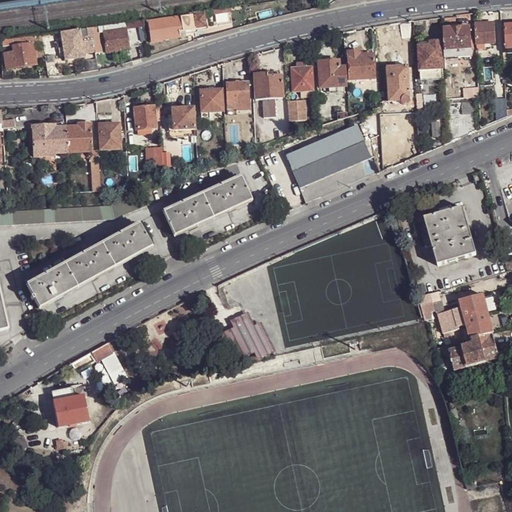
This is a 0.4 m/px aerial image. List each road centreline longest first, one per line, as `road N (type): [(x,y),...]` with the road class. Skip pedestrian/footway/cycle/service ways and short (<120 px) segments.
road 1 (secondary): [(511,138),(213,266),(0,386)]
road 2 (secondary): [(0,94),(93,87),(340,18),(454,0)]
